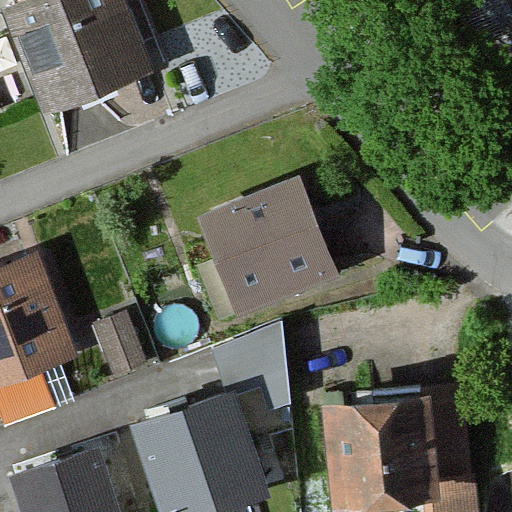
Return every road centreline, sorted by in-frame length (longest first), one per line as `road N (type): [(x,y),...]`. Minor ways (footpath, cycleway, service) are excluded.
road 1 (residential): [(0,205),(324,73)]
road 2 (residential): [(511,265),(441,210),(324,73)]
